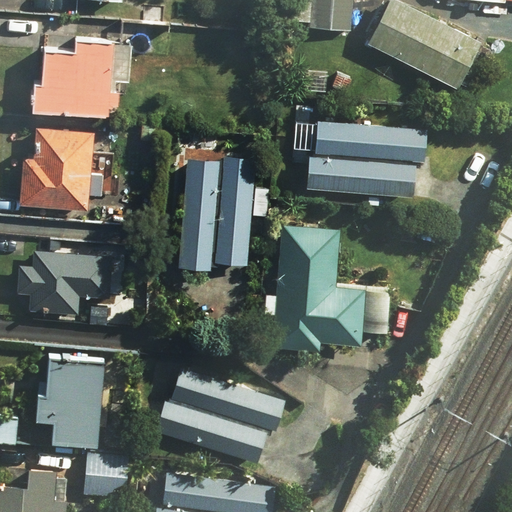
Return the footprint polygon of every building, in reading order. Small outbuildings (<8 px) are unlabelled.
[(171,2),(147,0),(144,0),(143,20),(169,22),(171,2)] [(355,0),(313,0),(311,26),(353,29),(355,0)] [(483,39),(405,0),(389,0),(369,41),(459,86),(483,39)] [(77,49),(46,46),(44,81),(38,80),(35,108),(111,114),(112,105),(115,105),(115,103),(121,103),(122,89),(113,89),(117,41),(78,38),(77,49)] [(430,126),(319,117),(316,150),(428,159),(430,126)] [(35,156),(26,155),(22,202),(91,208),(92,193),(103,194),(105,171),(94,170),(97,130),(38,125),(35,156)] [(419,162),(311,152),(308,185),(416,195),(419,162)] [(257,155),(225,153),(217,260),(250,262),(257,155)] [(221,158),(189,156),(181,265),(212,268),(221,158)] [(343,227),(284,222),(273,344),(322,349),(323,339),(364,343),(365,327),(389,329),(392,285),(339,280),(343,227)] [(114,252),(35,247),(34,264),(20,263),(18,291),(32,292),(31,308),(81,311),(82,293),(111,295),(114,252)] [(108,358),(52,353),(49,392),(40,392),(38,417),(56,419),(54,439),(99,443),(108,358)] [(287,398),(182,364),(172,395),(278,429),(287,398)] [(269,430),(166,397),(156,428),(259,460),(269,430)] [(18,416),(0,415),(0,444),(17,445),(18,416)] [(129,454),(89,451),(86,491),(127,494),(129,454)] [(11,483),(0,482),(0,511),(68,511),(69,499),(57,498),(59,468),(31,466),(30,485),(11,483)] [(275,511),(280,484),(169,468),(164,501),(239,511),(275,511)]
